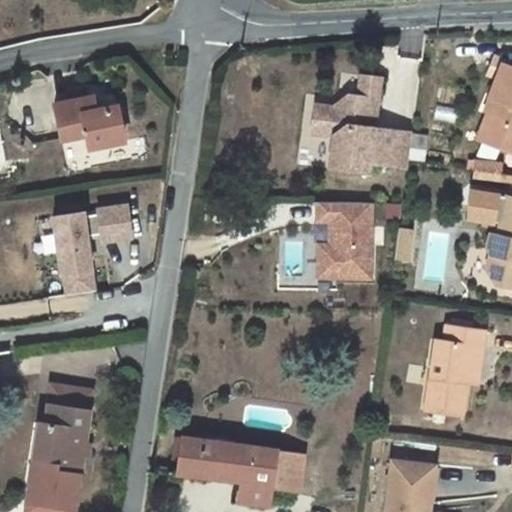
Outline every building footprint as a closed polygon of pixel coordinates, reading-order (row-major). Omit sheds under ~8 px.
[(511,62),(510,61),(492,92),(497,95),(489,109),(487,107),(473,131),(502,149),(511,131),(511,62)] [(413,142),(414,142),(375,136),(366,135),(367,127),(378,119),(382,86),(363,83),(360,105),(350,103),(334,115),(317,113),(313,141),(335,143),(330,177),(369,182),(371,171),(408,177),(410,162),(413,142)] [(99,93),(61,100),(67,135),(92,130),(94,143),(129,137),(123,103),(101,107),(99,93)] [(366,135),(375,136),(378,119),(367,127),(366,135)] [(511,131),(502,149),(511,155),(511,154),(511,131)] [(425,144),(413,142),(410,162),(422,164),(425,144)] [(476,161),(477,179),(498,177),(497,160),(476,161)] [(511,198),(510,198),(500,237),(492,235),(489,249),(493,256),(490,270),(497,287),(511,290),(511,198)] [(86,245),(131,237),(124,200),(79,208),(86,245)] [(89,291),(82,207),(46,210),(53,294),(89,291)] [(360,272),(375,253),(362,243),(347,263),(360,272)] [(360,272),(347,263),(342,270),(355,279),(360,272)] [(428,411),(463,417),(467,383),(472,347),(483,348),(486,331),(447,326),(446,342),(437,341),(428,411)] [(483,348),(472,347),(467,383),(477,385),(483,348)] [(51,385),(47,405),(90,412),(93,392),(51,385)] [(40,423),(35,461),(34,469),(29,502),(75,510),(80,476),(90,412),(47,405),(45,423),(40,423)] [(243,504),(269,508),(271,488),(277,452),(277,450),(182,437),(178,473),(245,482),(243,504)] [(304,456),(277,452),(271,488),(298,492),(304,456)] [(428,511),(434,467),(391,462),(384,511),(428,511)] [(29,502),(27,511),(74,511),(75,510),(29,502)]
